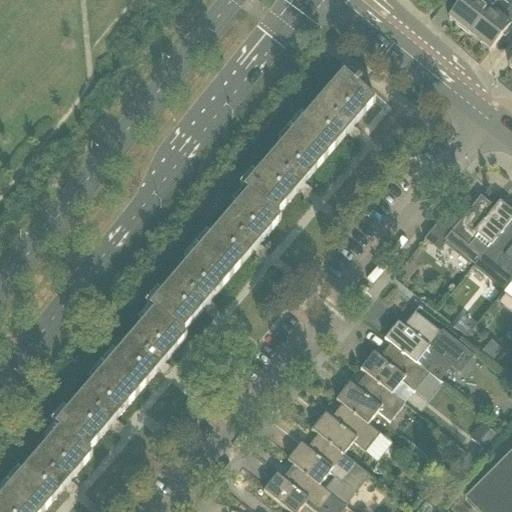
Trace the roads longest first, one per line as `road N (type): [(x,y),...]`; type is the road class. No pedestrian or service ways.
road 1 (residential): [(174,511),(488,119)]
road 2 (secondary): [(0,386),(309,0)]
road 3 (secondary): [(232,0),(0,289)]
road 4 (residential): [(488,119),(346,0)]
